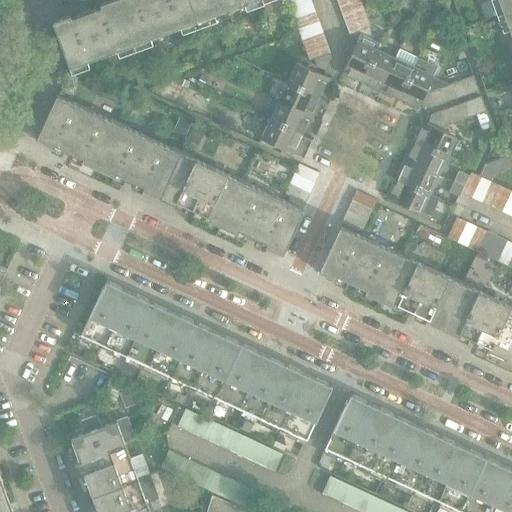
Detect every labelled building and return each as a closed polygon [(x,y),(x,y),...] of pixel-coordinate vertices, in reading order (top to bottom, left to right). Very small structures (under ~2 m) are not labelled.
[(133,44),(116,0),(108,0),(99,4),(100,7),(71,18),(70,14),(52,21),(69,67),(133,44)] [(196,21),(188,0),(116,0),(133,44),(196,21)] [(252,0),(188,0),(196,21),(252,0)] [(311,1),(310,0),(287,0),(290,8),(311,1)] [(359,0),(345,0),(337,3),(341,13),(362,6),(359,0)] [(511,0),(496,0),(502,13),(511,9),(511,0)] [(311,1),(290,8),(294,19),(315,11),(311,1)] [(362,6),(341,13),(345,24),(366,16),(362,6)] [(511,9),(502,13),(511,41),(511,9)] [(315,11),(294,19),(298,29),(318,22),(315,11)] [(370,27),(366,16),(345,24),(349,34),(370,27)] [(318,22),(298,29),(302,40),(322,32),(318,22)] [(322,32),(302,40),(305,50),(326,43),(322,32)] [(361,80),(375,49),(356,41),(354,47),(341,74),(356,81),(357,78),(361,80)] [(326,43),(305,50),(309,61),(330,53),(326,43)] [(378,91),(393,58),(375,49),(361,80),(368,83),(367,86),(378,91)] [(399,97),(413,67),(417,58),(399,50),(395,59),(393,58),(378,91),(392,98),(393,95),(399,97)] [(324,93),(331,79),(323,75),(296,63),(287,81),(319,96),(321,91),(324,93)] [(478,91),(472,76),(430,91),(426,89),(432,76),(413,67),(399,97),(406,101),(405,104),(417,109),(420,104),(429,108),(478,91)] [(146,81),(142,69),(135,72),(139,84),(146,81)] [(204,86),(208,78),(198,74),(194,82),(204,86)] [(316,102),(319,96),(287,81),(278,101),(313,117),(319,104),(316,102)] [(97,168),(118,124),(56,94),(35,139),(52,147),(54,144),(82,157),(81,161),(97,168)] [(445,156),(454,136),(442,130),(443,127),(485,111),(480,96),(431,114),(427,124),(420,120),(414,134),(417,136),(414,142),(445,156)] [(307,130),(313,117),(278,101),(269,120),(301,135),(304,128),(307,130)] [(184,139),(191,123),(179,118),(172,134),(184,139)] [(299,139),(301,135),(269,120),(261,139),(295,155),(302,141),(299,139)] [(158,196),(179,152),(118,124),(97,168),(113,176),(115,172),(143,185),(142,189),(158,196)] [(198,145),(205,130),(193,124),(186,140),(198,145)] [(436,175),(445,156),(414,142),(412,147),(408,145),(402,159),(436,175)] [(220,225),(240,180),(179,152),(158,196),(175,204),(177,201),(205,214),(204,217),(220,225)] [(428,193),(436,175),(402,159),(397,171),(400,172),(397,179),(428,193)] [(297,168),(294,174),(314,183),(319,173),(299,163),(297,168)] [(481,178),(478,176),(470,173),(461,193),(471,198),(481,178)] [(294,174),(289,184),(309,193),(314,183),(294,174)] [(481,178),(471,198),(481,202),(491,182),(481,178)] [(419,212),(428,193),(397,179),(394,184),(391,183),(385,196),(386,197),(419,212)] [(282,254),(303,209),(240,180),(220,225),(236,233),(238,229),(266,243),(264,246),(282,254)] [(491,182),(481,202),(491,207),(501,187),(491,182)] [(305,203),(309,193),(289,184),(285,194),(305,203)] [(501,187),(491,207),(501,211),(511,192),(501,187)] [(356,190),(351,200),(371,209),(374,204),(374,203),(376,199),(374,199),(356,190)] [(511,192),(501,211),(511,216),(511,215),(511,192)] [(351,200),(347,210),(367,220),(371,209),(351,200)] [(362,230),(367,220),(347,210),(342,220),(362,230)] [(456,217),(447,237),(457,242),(466,222),(456,217)] [(466,222),(457,242),(467,247),(476,227),(466,222)] [(380,299),(401,255),(339,226),(318,271),(335,279),(337,275),(365,289),(364,292),(380,299)] [(476,227),(467,247),(477,251),(486,231),(476,227)] [(486,231),(477,251),(487,256),(496,236),(486,231)] [(496,236),(487,256),(497,261),(507,241),(496,236)] [(511,243),(507,241),(497,261),(507,265),(511,255),(511,243)] [(441,328),(462,283),(401,255),(380,299),(396,307),(398,304),(407,308),(426,317),(425,320),(441,328)] [(126,356),(151,301),(105,280),(80,334),(101,344),(126,356)] [(511,306),(462,283),(441,328),(458,336),(460,332),(488,346),(486,349),(511,360),(511,306)] [(170,376),(196,322),(151,301),(126,356),(170,376)] [(215,397),(241,343),(196,322),(170,376),(215,397)] [(260,418),(285,363),(241,343),(215,397),(260,418)] [(306,439),(331,385),(285,363),(260,418),(282,428),(306,439)] [(137,403),(132,391),(121,396),(126,407),(137,403)] [(369,469),(394,414),(349,393),(324,448),(349,460),(369,469)] [(182,404),(185,397),(178,394),(175,401),(182,404)] [(284,452),(185,407),(176,425),(275,471),(284,452)] [(414,490),(439,435),(394,414),(369,469),(414,490)] [(130,458),(116,420),(70,438),(78,460),(74,462),(79,475),(83,474),(91,495),(137,478),(149,473),(142,454),(130,458)] [(459,511),(484,456),(439,435),(414,490),(459,511)] [(258,488),(167,446),(158,467),(249,508),(258,488)] [(462,511),(511,511),(511,468),(484,456),(459,511),(462,511)] [(410,511),(329,473),(321,492),(364,511),(410,511)] [(149,511),(137,478),(91,495),(97,511),(149,511)] [(0,511),(12,511),(3,486),(0,486),(0,511)]
